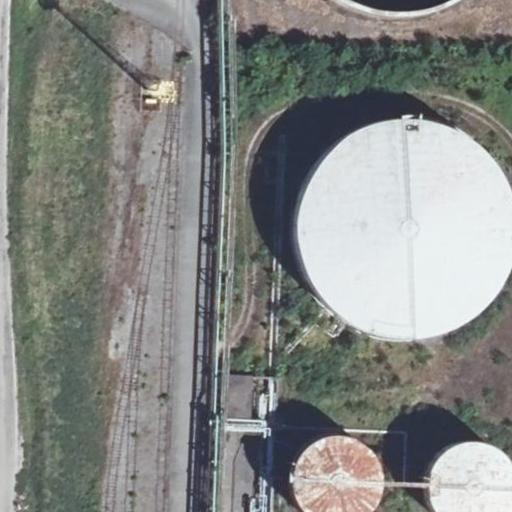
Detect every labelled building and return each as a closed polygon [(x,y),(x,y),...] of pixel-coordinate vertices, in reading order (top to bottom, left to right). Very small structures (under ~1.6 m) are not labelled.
[(345,0),(377,13),(415,16),(452,6),(461,0),(345,0)] [(506,273),(511,252),(511,205),(499,175),(476,150),(446,134),(413,128),(379,133),(349,149),(326,173),(312,204),(308,238),(316,271),(335,300),(361,322),(394,333),(428,333),(460,323),(488,302),(506,273)] [(223,393),(222,438),(253,438),(254,393),(223,393)] [(373,511),(380,502),(384,488),(383,473),(377,460),(367,448),(353,441),(338,439),(323,441),(310,449),(300,460),(294,474),(293,489),(297,503),(303,511),(373,511)] [(506,511),(511,504),(511,467),(510,463),(501,453),(490,447),(477,444),(464,445),(452,451),(442,460),(435,472),(433,486),(436,500),(442,511),(506,511)]
